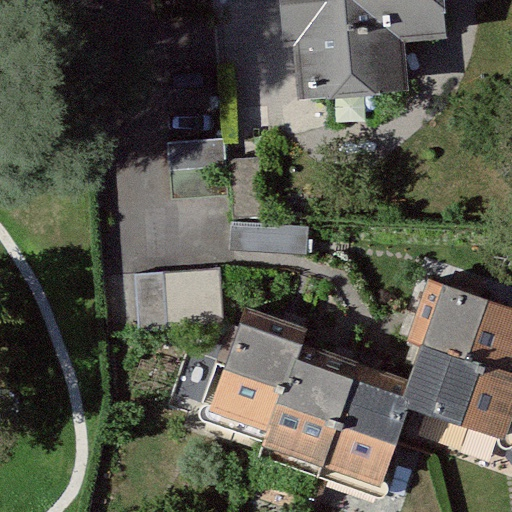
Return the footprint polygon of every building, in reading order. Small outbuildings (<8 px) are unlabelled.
[(405,92),(401,44),(443,40),(439,0),(277,0),(281,47),(293,46),(297,102),(405,92)] [(226,196),(222,141),(169,145),(173,200),(226,196)] [(263,218),(258,159),(229,162),(234,221),(263,218)] [(223,324),(219,270),(135,277),(140,331),(223,324)] [(417,348),(511,374),(511,370),(511,312),(438,287),(417,348)] [(267,435),(297,345),(303,329),(243,309),(206,414),(267,435)] [(316,474),(354,365),(297,345),(267,435),(260,454),(316,474)] [(511,374),(417,348),(405,383),(407,413),(502,446),(511,417),(511,374)] [(407,413),(405,383),(354,365),(316,474),(378,495),(407,413)]
